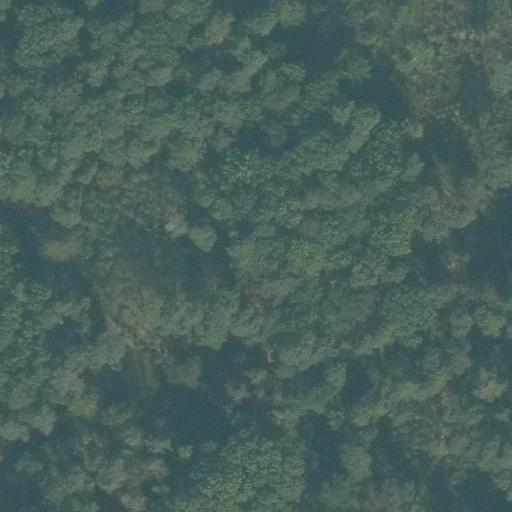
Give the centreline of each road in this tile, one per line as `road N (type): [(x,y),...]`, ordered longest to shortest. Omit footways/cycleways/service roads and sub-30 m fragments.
road 1 (track): [(263,0),(485,231)]
road 2 (track): [(0,74),(135,0)]
